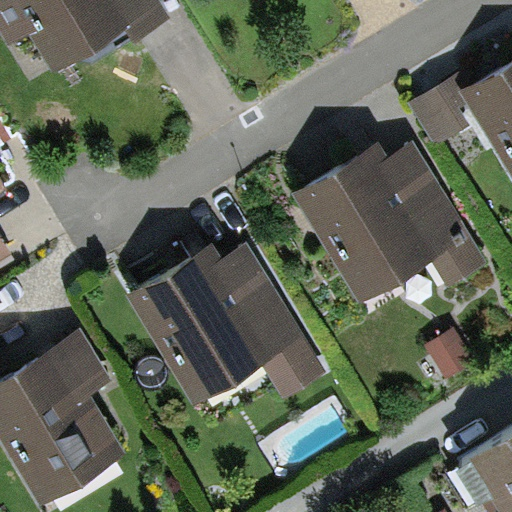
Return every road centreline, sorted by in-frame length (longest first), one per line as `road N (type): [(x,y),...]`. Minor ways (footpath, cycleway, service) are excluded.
road 1 (residential): [(473,0),(109,212)]
road 2 (residential): [(511,377),(294,511)]
